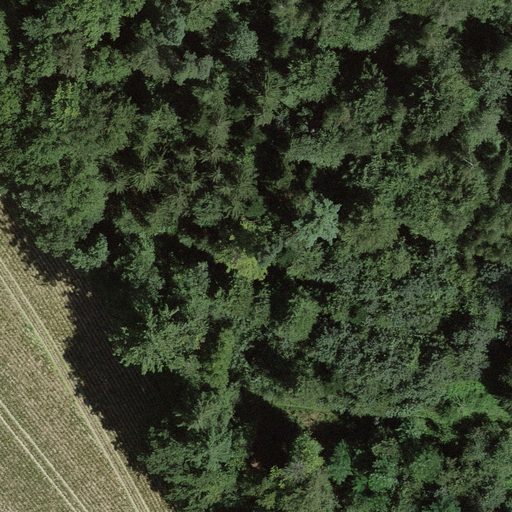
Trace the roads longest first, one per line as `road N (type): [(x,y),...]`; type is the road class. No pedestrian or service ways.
road 1 (track): [(76,209),(249,511)]
road 2 (track): [(0,109),(76,209)]
